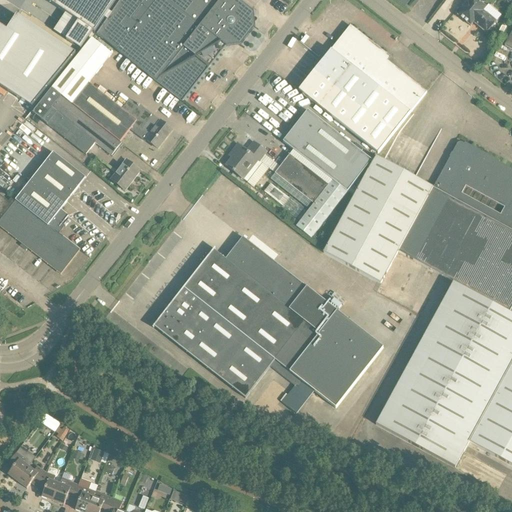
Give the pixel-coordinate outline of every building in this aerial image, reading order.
[(117,0),(44,0),(78,22),(66,40),(80,50),(93,32),(95,33),(117,0)] [(121,0),(97,35),(183,102),(226,47),(241,46),(256,27),(253,12),(255,10),(255,9),(253,12),(237,0),(121,0)] [(461,12),(458,16),(471,26),(474,23),(487,34),(496,22),(483,11),(486,7),(477,0),(470,0),(466,0),(458,10),(461,12)] [(0,87),(32,108),(76,55),(17,16),(7,31),(3,28),(0,32),(0,87)] [(338,50),(303,94),(378,154),(427,93),(383,58),(386,54),(351,26),(334,47),(338,50)] [(141,131),(153,116),(139,104),(137,106),(130,100),(122,110),(89,83),(112,54),(92,39),(52,89),(120,143),(134,125),(141,131)] [(120,143),(52,89),(33,114),(86,156),(96,144),(112,157),(122,144),(120,143)] [(283,143),(333,181),(347,193),(372,162),(308,111),(283,143)] [(173,131),(165,125),(153,116),(141,131),(149,136),(146,140),(158,149),(173,131)] [(511,170),(459,142),(433,189),(376,158),(324,253),(381,285),(399,253),(455,283),(377,425),(456,468),(470,442),(511,465),(511,170)] [(235,154),(226,166),(240,177),(255,158),(259,162),(267,152),(254,143),(247,152),(239,145),(233,152),(235,154)] [(53,153),(17,199),(25,205),(24,207),(29,210),(30,208),(50,224),(48,226),(56,232),(69,216),(61,210),(86,178),(53,153)] [(329,186),(290,155),(275,174),(314,205),(296,227),(311,239),(347,193),(333,181),(329,186)] [(141,171),(127,160),(111,180),(125,191),(141,171)] [(284,196),(274,189),(270,194),(279,202),(284,196)] [(0,221),(16,200),(13,198),(9,202),(0,195),(0,221)] [(24,207),(25,205),(17,199),(16,200),(0,221),(0,226),(23,245),(21,247),(27,251),(28,249),(61,275),(80,250),(56,232),(48,226),(50,224),(30,208),(29,210),(24,207)] [(289,223),(295,228),(299,223),(293,218),(289,223)] [(212,249),(152,325),(246,399),(270,367),(297,388),(284,404),(297,415),(315,392),(336,409),(384,348),(254,247),(237,269),(212,249)] [(55,421),(49,429),(54,433),(60,425),(55,421)] [(56,433),(59,435),(65,439),(69,431),(64,428),(62,431),(59,429),(56,433)] [(60,449),(66,452),(69,447),(63,444),(60,449)] [(100,464),(105,453),(95,449),(90,460),(100,464)] [(10,463),(15,466),(8,475),(18,482),(29,467),(24,463),(27,459),(18,452),(10,463)] [(79,462),(82,454),(75,452),(72,459),(79,462)] [(104,472),(112,475),(115,468),(107,465),(104,472)] [(27,489),(31,483),(34,480),(40,485),(46,473),(38,467),(35,471),(29,467),(18,482),(27,489)] [(46,473),(40,485),(46,487),(42,498),(53,502),(60,484),(54,482),(56,477),(46,473)] [(143,475),(140,480),(146,483),(149,477),(143,475)] [(128,478),(124,476),(120,485),(125,487),(128,478)] [(81,479),(79,486),(74,498),(80,500),(76,511),(79,511),(87,511),(95,492),(98,486),(92,484),(92,483),(81,479)] [(53,502),(64,506),(68,496),(74,498),(79,486),(68,482),(66,487),(60,484),(53,502)] [(158,491),(164,494),(166,487),(160,485),(158,491)] [(100,511),(101,510),(105,511),(107,511),(112,499),(95,492),(87,511),(100,511)] [(171,500),(176,502),(179,494),(174,492),(171,500)] [(112,499),(107,511),(122,511),(119,511),(123,503),(112,499)] [(192,499),(187,509),(192,511),(197,511),(201,503),(192,499)]
